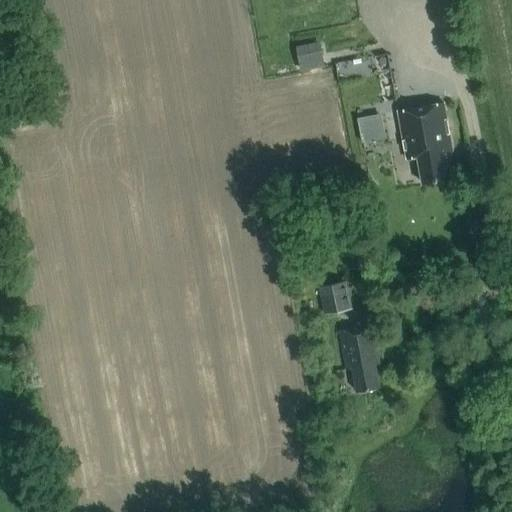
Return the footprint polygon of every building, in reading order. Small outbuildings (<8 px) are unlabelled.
[(300,67),(325,64),(322,40),(297,43),(300,67)] [(447,152),(452,151),(444,104),(397,112),(406,159),(418,157),(422,183),(426,182),(426,183),(450,178),(446,153),(447,153),(447,152)] [(363,141),(387,137),(383,112),(358,116),(363,141)] [(353,309),(347,281),(319,286),(325,314),(353,309)] [(378,353),(381,352),(376,325),(340,331),(347,370),(352,369),(357,391),(380,387),(376,364),(380,363),(378,353)]
